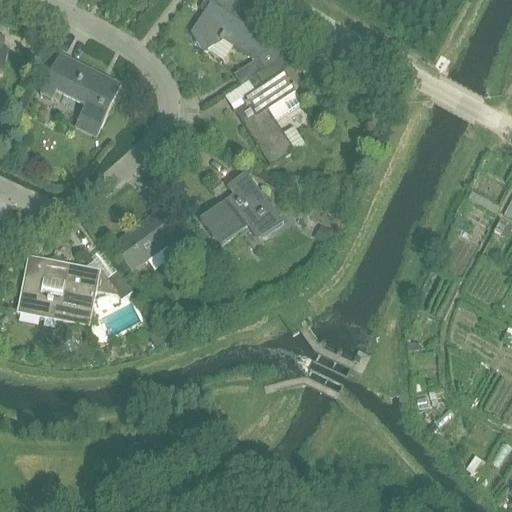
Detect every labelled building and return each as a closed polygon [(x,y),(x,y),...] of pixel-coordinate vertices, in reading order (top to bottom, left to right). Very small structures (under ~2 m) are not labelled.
[(254,63),(261,74),(283,60),(275,47),(210,4),(209,7),(206,11),(190,34),(203,55),(208,52),(223,43),(234,49),(235,50),(254,63)] [(309,66),(300,50),(286,59),(296,74),(306,68),(309,66)] [(59,59),(41,96),(53,101),(59,89),(87,103),(75,128),(97,138),(121,90),(59,59)] [(302,104),(294,93),(296,91),(285,74),(291,69),(284,59),(283,60),(261,74),(256,77),(263,87),(244,100),(247,104),(234,113),(271,169),(304,147),(292,129),(283,135),(275,122),(302,104)] [(283,226),(246,175),(227,189),(236,201),(214,218),(211,214),(199,222),(220,249),(252,225),(262,239),(283,226)] [(173,242),(155,217),(113,248),(131,273),(173,242)] [(314,240),(326,246),(332,235),(320,229),(314,240)] [(186,236),(176,244),(193,267),(204,259),(186,236)] [(96,294),(97,294),(117,298),(121,303),(132,295),(118,275),(107,283),(101,275),(101,273),(89,270),(28,259),(17,315),(89,329),(96,294)] [(150,339),(157,350),(163,347),(165,345),(159,334),(150,339)]
